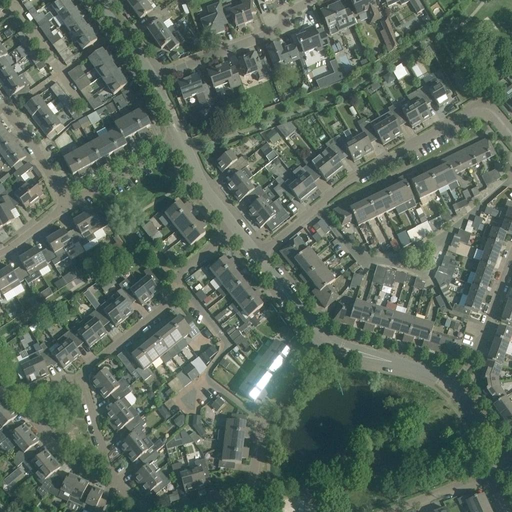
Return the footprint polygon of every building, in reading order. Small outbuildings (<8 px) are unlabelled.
[(51,7),(58,15),(72,6),(69,2),(71,0),(60,0),(56,3),(51,7)] [(125,0),(126,0),(133,10),(146,1),(147,0),(125,0)] [(231,4),(221,7),(227,22),(233,20),(236,28),(253,22),(251,16),(256,14),(250,0),(239,0),(241,2),(243,7),(234,11),(231,4)] [(350,0),(355,9),(358,16),(367,12),(371,23),(380,19),(376,8),(372,0),(350,0)] [(418,0),(412,0),(410,1),(417,14),(424,10),(418,0)] [(31,16),(36,12),(34,9),(38,6),(34,1),(25,7),(29,13),(31,16)] [(146,16),(150,20),(166,9),(161,12),(158,7),(153,10),(146,1),(133,10),(140,20),(146,16)] [(227,22),(221,7),(220,3),(207,8),(211,18),(201,22),(208,39),(224,32),(221,24),(227,22)] [(321,12),(325,21),(328,28),(336,25),(339,32),(355,25),(350,14),(345,16),(339,4),(321,12)] [(58,15),(64,24),(81,12),(77,7),(74,9),(72,6),(58,15)] [(147,29),(154,39),(172,27),(171,27),(167,30),(163,24),(172,18),(166,9),(150,20),(153,25),(147,29)] [(64,24),(70,33),(84,23),(82,20),(85,17),(81,12),(64,24)] [(386,36),(393,32),(387,18),(380,22),(386,36)] [(40,28),(46,37),(52,33),(49,30),(53,27),(49,22),(40,28)] [(76,42),(77,42),(94,30),(90,25),(87,27),(84,23),(70,33),(74,38),(71,40),(74,43),(76,42)] [(172,27),(154,39),(161,49),(167,45),(172,51),(176,48),(176,49),(178,47),(178,46),(183,43),(185,41),(178,31),(176,33),(172,27)] [(307,34),(297,38),(300,44),(304,55),(316,49),(318,53),(330,48),(330,47),(322,30),(316,33),(313,27),(305,30),(307,34)] [(17,34),(20,38),(27,33),(24,29),(17,34)] [(94,30),(77,42),(83,51),(97,41),(94,37),(97,35),(94,30)] [(54,36),(52,33),(46,37),(52,46),(61,40),(57,34),(54,36)] [(394,33),(387,36),(391,44),(387,46),(390,53),(400,47),(394,33)] [(59,55),(67,48),(61,40),(52,46),(59,55)] [(343,51),(340,42),(330,47),(330,48),(333,56),(343,51)] [(279,45),(267,49),(275,70),(277,72),(279,73),(282,72),(283,72),(285,71),(285,68),(285,66),(285,65),(286,65),(286,64),(299,59),(297,55),(294,47),(294,46),(285,49),(285,51),(282,52),(279,45)] [(22,46),(17,49),(22,59),(27,56),(22,46)] [(26,52),(28,56),(35,51),(33,47),(26,52)] [(424,51),(417,55),(421,61),(428,57),(433,54),(429,47),(424,51)] [(67,48),(59,55),(67,66),(76,60),(67,48)] [(88,60),(94,69),(111,56),(108,52),(105,54),(102,50),(88,60)] [(238,61),(241,70),(244,77),(253,74),(256,75),(258,82),(271,77),(265,58),(258,61),(256,54),(238,61)] [(0,75),(10,68),(4,59),(8,56),(7,56),(0,60),(0,75)] [(94,69),(101,77),(114,67),(112,64),(115,62),(111,56),(94,69)] [(40,57),(32,62),(35,66),(42,61),(40,57)] [(335,61),(330,63),(335,74),(340,72),(335,61)] [(419,82),(426,78),(418,63),(411,67),(419,82)] [(208,72),(211,81),(214,89),(223,86),(222,84),(229,81),(231,89),(241,85),(234,68),(229,70),(226,65),(208,72)] [(101,77),(107,86),(124,74),(120,69),(117,71),(114,67),(101,77)] [(399,67),(394,71),(398,78),(404,75),(399,67)] [(0,75),(0,84),(3,88),(17,78),(10,68),(0,75)] [(79,79),(77,76),(81,73),(77,68),(68,74),(74,83),(79,79)] [(124,74),(107,86),(113,95),(120,91),(127,86),(125,82),(128,79),(124,74)] [(16,101),(30,92),(27,86),(29,84),(23,75),(17,78),(3,88),(10,98),(13,96),(16,101)] [(89,86),(91,84),(85,76),(84,77),(83,77),(79,79),(74,83),(80,92),(89,85),(89,86)] [(214,105),(207,86),(201,88),(197,76),(178,83),(184,100),(197,95),(202,109),(214,105)] [(327,77),(317,82),(320,89),(330,85),(327,77)] [(440,78),(436,80),(439,85),(444,93),(447,91),(440,78)] [(428,90),(439,108),(449,102),(447,99),(444,93),(439,85),(436,80),(421,88),(424,92),(428,90)] [(57,98),(64,93),(57,83),(50,89),(57,98)] [(92,97),(90,93),(93,91),(89,86),(89,85),(80,92),(87,101),(92,97)] [(127,86),(120,91),(122,94),(131,90),(127,86)] [(432,117),(425,106),(430,103),(424,92),(421,88),(417,91),(419,96),(409,101),(422,123),(432,117)] [(125,99),(133,95),(131,90),(122,94),(125,99)] [(510,101),(508,98),(508,97),(504,92),(499,96),(506,104),(510,101)] [(71,102),(64,93),(57,98),(64,108),(71,102)] [(122,96),(113,101),(116,105),(118,104),(124,100),(122,96)] [(25,108),(32,118),(46,107),(38,97),(25,108)] [(103,105),(98,98),(95,100),(92,97),(87,101),(94,111),(103,105)] [(409,101),(395,109),(395,110),(397,113),(401,121),(406,118),(412,129),(422,123),(409,101)] [(71,102),(64,108),(72,118),(73,117),(76,120),(82,117),(71,102)] [(116,112),(112,104),(106,107),(108,111),(110,115),(116,112)] [(390,112),(380,118),(393,140),(403,134),(392,116),(397,113),(395,110),(395,109),(393,106),(388,109),(390,112)] [(32,118),(39,127),(53,117),(46,107),(32,118)] [(99,116),(108,111),(106,107),(96,112),(99,116)] [(231,123),(225,108),(214,112),(217,122),(219,121),(221,126),(231,123)] [(141,110),(132,115),(144,136),(149,134),(146,129),(151,126),(141,110)] [(101,120),(99,116),(96,112),(87,117),(90,121),(92,125),(101,120)] [(132,115),(123,120),(133,136),(137,134),(140,139),(144,136),(132,115)] [(53,117),(39,127),(47,137),(54,131),(57,135),(66,129),(60,122),(58,123),(53,117)] [(81,126),(90,121),(87,117),(84,119),(79,122),(81,126)] [(362,120),(368,130),(373,127),(383,146),(393,140),(380,118),(371,123),(369,120),(367,121),(365,118),(362,120)] [(114,125),(117,130),(126,147),(131,144),(128,139),(133,136),(123,120),(114,125)] [(363,133),(368,130),(362,120),(357,122),(363,133)] [(82,128),(81,126),(79,122),(74,125),(70,127),(73,133),(82,128)] [(0,140),(8,134),(0,123),(0,140)] [(285,125),(279,130),(285,138),(291,133),(285,125)] [(105,128),(96,133),(99,139),(109,156),(113,154),(116,159),(121,157),(108,135),(105,128)] [(117,130),(108,135),(121,157),(125,154),(122,149),(126,147),(117,130)] [(273,130),(266,136),(274,145),(281,139),(273,130)] [(0,140),(0,153),(3,157),(17,146),(8,134),(0,140)] [(364,134),(354,140),(364,157),(374,151),(369,142),(364,134)] [(339,136),(332,140),(338,149),(340,152),(346,148),(354,162),(364,157),(354,140),(349,143),(345,136),(341,139),(339,136)] [(99,139),(91,144),(103,166),(107,164),(104,159),(109,156),(99,139)] [(488,139),(477,144),(484,161),(496,155),(488,139)] [(344,168),(338,160),(333,153),(338,149),(332,140),(326,145),(328,148),(319,155),(336,175),(344,168)] [(91,144),(82,149),(91,166),(95,164),(98,169),(103,166),(91,144)] [(477,144),(465,150),(473,166),(484,161),(477,144)] [(17,146),(3,157),(12,169),(26,157),(17,146)] [(277,157),(270,148),(263,154),(270,162),(277,157)] [(82,149),(73,154),(85,176),(89,174),(86,169),(91,166),(82,149)] [(465,150),(454,156),(462,172),(473,166),(465,150)] [(235,162),(239,167),(246,161),(245,161),(248,158),(245,155),(242,157),(237,161),(230,152),(215,164),(222,173),(235,162)] [(85,176),(73,154),(63,159),(73,176),(77,173),(80,179),(85,176)] [(336,175),(319,155),(311,162),(308,158),(303,161),(307,166),(311,171),(315,168),(327,182),(336,175)] [(454,156),(443,161),(454,184),(457,182),(454,176),(462,172),(454,156)] [(225,185),(232,194),(247,182),(247,181),(253,176),(246,168),(249,165),(246,161),(239,167),(242,171),(233,178),(225,185)] [(432,166),(431,167),(442,189),(454,184),(443,161),(441,162),(444,167),(434,172),(432,166)] [(23,188),(35,203),(41,199),(40,198),(43,195),(32,181),(27,184),(21,177),(32,168),(29,163),(13,175),(17,180),(23,188)] [(306,174),(297,181),(309,196),(318,189),(312,181),(307,175),(311,171),(307,166),(302,169),(306,174)] [(425,176),(423,178),(431,195),(442,189),(431,167),(423,171),(425,176)] [(501,178),(497,169),(487,174),(491,183),(501,178)] [(0,182),(2,184),(11,177),(7,172),(0,177),(0,182)] [(431,195),(423,178),(416,181),(413,175),(409,178),(420,200),(431,195)] [(309,196),(297,181),(293,185),(290,181),(288,181),(285,183),(280,177),(275,180),(282,189),(285,193),(286,194),(290,190),(301,203),(309,196)] [(401,185),(395,187),(404,204),(407,211),(417,206),(414,200),(403,177),(398,180),(401,185)] [(247,196),(250,201),(263,191),(259,186),(254,190),(247,182),(232,194),(239,202),(247,196)] [(389,184),(383,187),(394,209),(404,204),(395,187),(391,189),(389,184)] [(382,194),(376,197),(384,214),(394,209),(383,187),(380,189),(382,194)] [(35,203),(23,188),(14,194),(26,209),(29,206),(30,208),(35,203)] [(480,195),(477,188),(471,191),(474,198),(480,195)] [(282,189),(277,194),(280,198),(285,193),(282,189)] [(246,211),(253,220),(273,204),(263,191),(250,201),(254,205),(246,211)] [(467,191),(462,193),(466,202),(472,199),(467,191)] [(370,193),(363,197),(374,219),(384,214),(376,197),(373,198),(370,193)] [(0,221),(3,227),(14,221),(8,210),(13,207),(7,197),(0,200),(0,221)] [(364,203),(356,207),(364,224),(374,219),(363,197),(361,197),(364,203)] [(463,208),(459,201),(455,203),(456,204),(452,206),(455,212),(463,208)] [(352,202),(343,206),(351,222),(355,220),(358,227),(364,224),(356,207),(355,207),(352,202)] [(511,203),(507,202),(505,208),(509,209),(507,215),(500,213),(498,219),(505,221),(511,223),(511,203)] [(165,215),(171,223),(191,207),(187,203),(183,207),(179,203),(165,215)] [(273,204),(253,220),(260,229),(266,224),(272,232),(284,222),(281,219),(287,215),(283,210),(280,213),(273,204)] [(351,222),(343,206),(333,211),(341,227),(351,222)] [(171,223),(178,231),(192,219),(189,215),(194,211),(191,207),(171,223)] [(493,210),(491,215),(498,218),(500,212),(493,210)] [(91,211),(82,217),(93,235),(102,230),(109,225),(101,211),(94,216),(91,211)] [(448,211),(439,215),(443,224),(452,220),(448,211)] [(439,215),(434,218),(439,227),(443,224),(439,215)] [(77,228),(72,231),(79,243),(82,248),(96,240),(93,235),(82,217),(73,222),(77,228)] [(178,231),(184,239),(203,223),(200,219),(195,223),(192,219),(178,231)] [(331,231),(322,220),(313,228),(316,232),(321,229),(326,235),(331,231)] [(511,223),(505,221),(501,232),(506,234),(511,236),(511,223)] [(150,222),(142,229),(147,234),(155,227),(150,222)] [(203,223),(184,239),(190,247),(205,235),(202,231),(207,227),(203,223)] [(502,246),(506,234),(501,232),(492,229),(486,227),(482,238),(488,240),(488,241),(502,246)] [(417,229),(408,234),(412,244),(422,239),(417,229)] [(64,230),(55,235),(66,253),(76,248),(75,246),(79,243),(72,231),(67,235),(64,230)] [(467,246),(471,235),(460,230),(457,236),(455,235),(453,240),(459,242),(467,246)] [(406,231),(397,235),(399,239),(403,248),(412,244),(408,234),(406,231)] [(163,242),(160,238),(163,236),(159,232),(150,239),(157,247),(163,242)] [(50,247),(45,250),(52,262),(55,266),(69,258),(66,253),(55,235),(46,241),(50,247)] [(294,241),(280,252),(287,262),(289,264),(303,253),(301,250),(300,249),(294,241)] [(394,241),(390,243),(394,253),(399,251),(394,241)] [(488,241),(484,252),(498,257),(502,246),(488,241)] [(116,244),(110,248),(115,254),(121,251),(116,244)] [(37,249),(28,254),(39,272),(49,266),(48,264),(52,262),(45,250),(40,253),(37,249)] [(171,249),(164,255),(170,263),(176,259),(173,255),(175,253),(171,249)] [(303,253),(289,264),(293,269),(298,265),(300,267),(301,269),(316,257),(314,255),(309,249),(303,253)] [(484,252),(480,263),(494,268),(498,257),(484,252)] [(23,266),(18,269),(25,281),(28,286),(42,277),(39,272),(28,254),(19,259),(23,266)] [(304,273),(299,277),(302,280),(322,265),(316,257),(301,269),(304,273)] [(209,270),(216,278),(235,263),(232,259),(228,262),(224,258),(209,270)] [(216,278),(222,286),(237,274),(234,271),(239,267),(235,263),(216,278)] [(451,278),(455,267),(453,266),(449,265),(443,263),(441,268),(439,267),(437,273),(451,278)] [(480,263),(476,275),(490,280),(494,268),(480,263)] [(322,265),(302,280),(306,284),(310,281),(314,285),(328,273),(322,265)] [(124,266),(119,270),(123,275),(128,271),(124,266)] [(377,266),(372,283),(382,286),(384,279),(387,269),(377,266)] [(10,267),(1,273),(12,291),(21,285),(20,284),(21,283),(25,281),(18,269),(13,272),(10,267)] [(148,277),(139,284),(151,299),(160,292),(153,284),(158,281),(148,269),(144,272),(148,277)] [(387,269),(384,279),(394,282),(397,272),(387,269)] [(76,270),(63,278),(67,285),(80,276),(76,270)] [(403,285),(406,275),(397,272),(394,282),(403,285)] [(12,291),(1,273),(0,273),(0,295),(2,294),(3,296),(4,295),(12,291)] [(317,289),(312,292),(315,296),(329,285),(335,281),(329,274),(328,273),(314,285),(315,286),(317,289)] [(447,289),(451,278),(437,273),(436,273),(434,279),(435,279),(439,285),(441,289),(446,287),(447,289)] [(222,286),(229,294),(248,279),(245,275),(240,278),(237,274),(222,286)] [(476,275),(472,285),(472,286),(486,291),(490,280),(476,275)] [(63,278),(55,284),(59,290),(67,285),(63,278)] [(105,294),(117,285),(112,279),(100,288),(105,294)] [(151,299),(139,284),(134,288),(127,279),(119,286),(122,290),(132,302),(136,299),(142,306),(151,299)] [(229,294),(235,302),(250,290),(247,286),(251,283),(248,279),(229,294)] [(468,297),(482,302),(486,291),(472,286),(472,285),(466,283),(462,295),(468,297)] [(329,285),(315,296),(318,299),(325,309),(339,298),(333,290),(331,288),(329,285)] [(450,295),(447,289),(446,287),(441,289),(445,298),(450,295)] [(49,289),(42,293),(46,299),(52,295),(49,289)] [(127,306),(132,302),(122,290),(118,293),(109,300),(110,301),(113,305),(125,320),(133,313),(127,306)] [(235,302),(231,306),(237,314),(242,310),(261,295),(258,291),(253,294),(250,290),(235,302)] [(88,291),(83,295),(88,300),(92,297),(88,291)] [(261,295),(242,310),(248,318),(255,313),(263,306),(260,302),(264,299),(261,295)] [(454,305),(452,311),(460,314),(468,317),(471,311),(478,314),(482,302),(468,297),(462,295),(458,306),(454,305)] [(39,304),(35,298),(29,302),(33,308),(39,304)] [(125,320),(113,305),(110,301),(101,308),(100,307),(96,311),(106,323),(110,320),(116,327),(125,320)] [(353,308),(348,325),(353,327),(355,321),(358,322),(360,323),(366,304),(363,304),(355,301),(353,308)] [(338,304),(333,321),(345,324),(347,325),(348,325),(353,308),(350,307),(348,307),(338,304)] [(366,304),(360,323),(365,324),(363,330),(367,331),(368,331),(375,307),(374,307),(366,304)] [(22,307),(16,311),(19,316),(25,312),(22,307)] [(375,307),(368,331),(373,333),(375,327),(380,329),(385,310),(375,307)] [(56,309),(53,311),(56,314),(59,317),(62,314),(58,311),(56,309)] [(511,311),(505,309),(501,322),(511,326),(511,311)] [(385,310),(380,329),(384,330),(383,336),(388,337),(395,313),(385,310)] [(96,311),(83,321),(99,341),(107,334),(101,327),(106,323),(96,311)] [(223,312),(214,318),(217,322),(225,315),(223,312)] [(395,313),(388,337),(389,338),(393,339),(394,333),(399,334),(405,316),(397,314),(395,313)] [(405,316),(399,334),(402,335),(404,336),(402,342),(407,343),(414,319),(408,317),(405,316)] [(200,333),(191,322),(186,326),(180,318),(176,321),(172,317),(168,320),(184,339),(189,335),(192,339),(200,333)] [(259,322),(255,317),(250,321),(254,326),(259,322)] [(51,324),(47,319),(41,323),(45,328),(51,324)] [(414,319),(407,343),(412,345),(414,339),(419,340),(424,322),(419,320),(414,319)] [(168,328),(164,331),(180,351),(188,344),(184,339),(168,320),(164,323),(168,328)] [(83,321),(69,332),(79,344),(83,341),(90,348),(99,341),(83,321)] [(424,322),(419,340),(424,342),(422,347),(423,348),(427,349),(432,332),(434,325),(430,324),(424,322)] [(233,326),(226,332),(229,336),(236,330),(233,326)] [(243,326),(229,337),(233,342),(242,335),(240,334),(246,329),(243,326)] [(511,331),(499,327),(495,340),(509,345),(511,334),(511,331)] [(156,329),(152,333),(168,352),(173,358),(180,351),(164,331),(160,334),(156,329)] [(75,347),(79,344),(69,332),(65,335),(56,342),(60,347),(72,362),(81,355),(75,347)] [(432,332),(427,349),(434,351),(442,354),(447,336),(440,334),(432,332)] [(152,341),(148,344),(160,358),(164,364),(173,358),(168,352),(152,333),(148,336),(152,341)] [(242,335),(233,342),(237,347),(237,346),(241,343),(245,349),(250,345),(242,335)] [(447,336),(442,354),(446,355),(457,358),(458,353),(462,341),(452,338),(451,338),(447,336)] [(495,340),(490,352),(504,357),(509,345),(495,340)] [(276,341),(270,350),(290,365),(293,361),(288,357),(291,353),(276,341)] [(140,342),(136,346),(152,365),(160,358),(148,344),(144,347),(140,342)] [(40,347),(42,350),(52,366),(57,362),(63,369),(72,362),(60,347),(52,354),(44,344),(40,347)] [(152,365),(136,346),(132,349),(136,353),(132,357),(140,367),(135,371),(144,382),(152,375),(146,369),(152,365)] [(213,346),(205,353),(209,359),(216,354),(218,352),(213,346)] [(49,375),(45,367),(51,364),(52,366),(42,350),(38,352),(28,357),(39,380),(49,375)] [(270,350),(263,358),(279,369),(282,365),(286,369),(290,365),(270,350)] [(490,352),(486,365),(501,371),(502,366),(501,366),(504,357),(490,352)] [(39,380),(28,357),(22,360),(21,357),(11,361),(19,378),(24,376),(29,385),(39,380)] [(263,358),(258,366),(257,366),(277,381),(280,377),(276,374),(279,369),(263,358)] [(251,374),(266,386),(269,382),(274,385),(277,381),(257,366),(258,366),(251,361),(245,369),(251,374)] [(190,363),(182,370),(186,374),(187,376),(192,381),(200,375),(190,363)] [(501,371),(486,365),(481,378),(487,380),(487,384),(499,382),(498,378),(501,371)] [(90,382),(98,391),(112,379),(105,370),(90,382)] [(187,376),(186,374),(185,373),(177,380),(179,383),(180,384),(184,388),(192,382),(192,381),(187,376)] [(251,374),(245,383),(265,398),(268,393),(263,390),(266,386),(251,374)] [(112,394),(116,398),(129,386),(123,378),(116,384),(112,379),(98,391),(105,400),(112,394)] [(499,382),(487,384),(488,388),(483,391),(493,405),(506,396),(511,391),(506,383),(500,387),(499,386),(499,382)] [(265,398),(245,383),(239,391),(254,402),(257,398),(262,402),(265,398)] [(132,406),(125,398),(131,393),(128,388),(130,387),(129,386),(116,398),(115,398),(119,402),(112,408),(105,414),(112,423),(132,406)] [(171,389),(165,393),(170,398),(175,394),(171,389)] [(152,391),(147,395),(151,401),(157,396),(152,391)] [(507,397),(506,396),(493,405),(500,415),(511,407),(505,398),(507,397)] [(219,398),(215,402),(221,407),(224,404),(219,398)] [(0,415),(10,408),(3,399),(0,401),(0,415)] [(133,427),(142,420),(146,416),(145,415),(141,418),(132,406),(112,423),(109,425),(115,431),(117,430),(119,432),(130,423),(133,427)] [(511,422),(511,406),(511,407),(500,415),(507,426),(511,422)] [(0,437),(13,427),(10,423),(17,416),(10,408),(0,415),(0,437)] [(176,420),(183,414),(183,413),(181,411),(173,417),(176,420)] [(147,437),(142,432),(145,429),(143,426),(145,424),(142,420),(133,427),(130,430),(133,434),(126,440),(119,446),(126,454),(147,437)] [(227,421),(226,431),(250,434),(251,429),(245,429),(246,423),(227,421)] [(13,427),(0,437),(0,445),(7,454),(12,450),(17,446),(31,433),(24,425),(17,431),(13,427)] [(219,431),(218,441),(224,442),(243,444),(244,439),(250,439),(250,434),(226,431),(219,431)] [(194,432),(189,436),(195,443),(200,439),(194,432)] [(23,463),(33,454),(30,450),(39,442),(31,433),(17,446),(21,450),(16,454),(17,455),(13,459),(15,461),(13,462),(17,467),(23,463)] [(156,451),(164,445),(163,443),(160,440),(153,445),(147,437),(126,454),(133,463),(144,454),(147,458),(156,451)] [(224,442),(223,452),(248,455),(249,450),(243,449),(243,444),(224,442)] [(23,463),(34,475),(53,459),(46,451),(37,458),(33,454),(23,463)] [(146,467),(133,478),(140,486),(160,470),(154,463),(161,457),(156,451),(147,458),(142,463),(146,467)] [(248,455),(223,452),(222,462),(219,461),(218,468),(234,470),(235,464),(241,464),(241,459),(247,460),(248,455)] [(44,481),(60,468),(53,459),(34,475),(42,486),(36,491),(43,499),(45,496),(47,493),(51,489),(44,481)] [(190,466),(189,466),(196,490),(207,487),(204,478),(209,476),(204,460),(195,462),(197,470),(191,472),(190,466)] [(196,490),(189,466),(183,468),(182,462),(171,466),(174,475),(179,473),(185,493),(196,490)] [(8,485),(22,474),(18,468),(4,480),(8,485)] [(160,470),(140,486),(147,495),(153,490),(157,495),(170,484),(168,481),(168,479),(166,478),(160,470)] [(47,493),(68,502),(68,501),(78,479),(68,474),(61,490),(53,486),(51,489),(47,493)] [(89,483),(78,479),(68,501),(84,508),(89,496),(84,494),(89,483)] [(89,496),(84,508),(83,510),(88,511),(102,511),(106,504),(99,501),(104,492),(93,487),(89,496)] [(178,491),(173,493),(174,495),(169,496),(170,502),(180,500),(178,491)] [(466,502),(470,511),(473,511),(488,505),(483,495),(472,499),(470,494),(458,500),(460,505),(466,502)]
